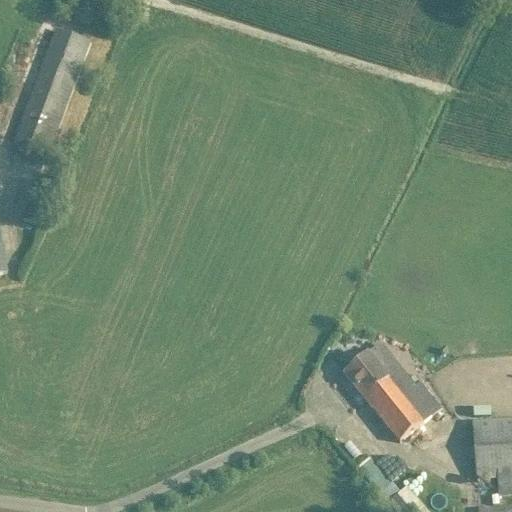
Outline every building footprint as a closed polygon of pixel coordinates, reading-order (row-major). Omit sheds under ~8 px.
[(116,12),(88,0),(76,0),(68,18),(107,36),(116,12)] [(14,148),(48,162),(92,47),(57,33),(14,148)] [(0,123),(10,102),(0,97),(0,123)] [(25,222),(47,230),(61,193),(39,183),(25,222)] [(400,444),(416,432),(439,413),(418,387),(414,390),(380,347),(345,376),(400,444)] [(499,499),(511,498),(511,421),(472,424),(477,483),(498,482),(499,499)]
